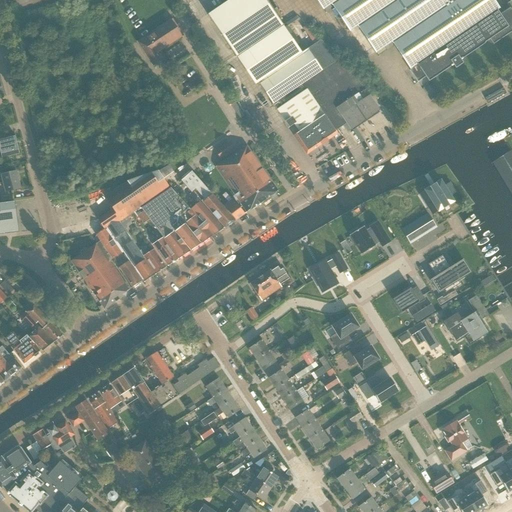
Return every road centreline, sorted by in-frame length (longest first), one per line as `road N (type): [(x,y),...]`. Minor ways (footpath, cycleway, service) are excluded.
road 1 (tertiary): [(80,325),(106,322),(293,198),(511,75)]
road 2 (tertiary): [(36,263),(50,236),(48,217),(0,19)]
road 3 (residential): [(0,451),(201,317)]
road 4 (residential): [(309,480),(222,350)]
road 5 (residential): [(222,350),(291,304),(328,308),(358,299)]
road 6 (residential): [(428,402),(309,480)]
road 7 (residential): [(358,299),(428,402)]
